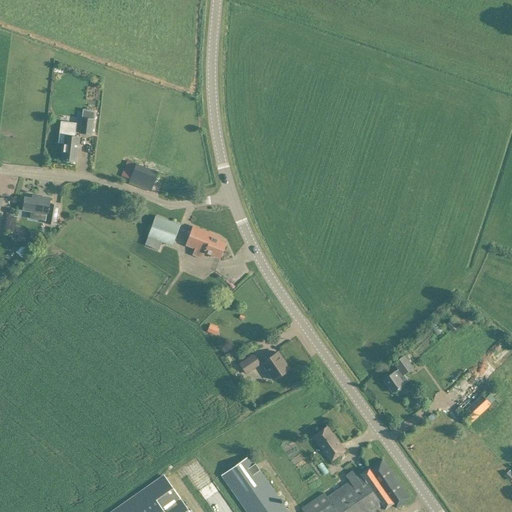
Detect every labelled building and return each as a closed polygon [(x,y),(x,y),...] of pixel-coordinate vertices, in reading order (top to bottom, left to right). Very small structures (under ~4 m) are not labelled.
[(81,117),(80,133),(92,134),(94,119),(81,117)] [(64,135),(61,160),(77,162),(80,137),(64,135)] [(136,164),(127,161),(125,166),(122,176),(130,179),(128,183),(151,192),(154,183),(158,172),(136,163),(136,164)] [(24,202),(23,210),(31,211),(30,218),(46,221),(46,223),(56,225),(57,216),(59,206),(49,204),(50,198),(36,196),(36,199),(25,197),(24,200),(23,200),(23,202),(24,202)] [(172,246),(180,225),(155,216),(148,236),(172,246)] [(195,248),(193,254),(202,257),(204,252),(220,258),(226,243),(213,238),(215,235),(193,226),(186,245),(195,248)] [(23,258),(36,245),(31,240),(17,253),(23,258)] [(201,331),(211,334),(213,327),(204,323),(201,331)] [(431,324),(426,328),(431,334),(436,330),(431,324)] [(278,352),(269,358),(262,363),(273,380),(289,369),(278,352)] [(246,373),(260,364),(253,354),(240,363),(246,373)] [(399,387),(408,381),(404,374),(413,368),(404,355),(394,362),(399,368),(392,373),(384,379),(393,392),(397,389),(399,388),(399,387)] [(481,393),(459,414),(468,424),(490,403),(485,398),(481,393)] [(331,460),(337,457),(345,451),(327,426),(314,436),(331,460)] [(287,511),(265,478),(249,454),(220,474),(245,511),(287,511)] [(209,511),(227,511),(196,457),(182,465),(209,511)] [(380,511),(385,509),(393,503),(396,508),(410,498),(382,459),(374,465),(357,476),(352,470),(345,475),(350,481),(327,497),(323,492),(301,508),(303,511),(380,511)] [(189,511),(164,475),(109,511),(189,511)]
